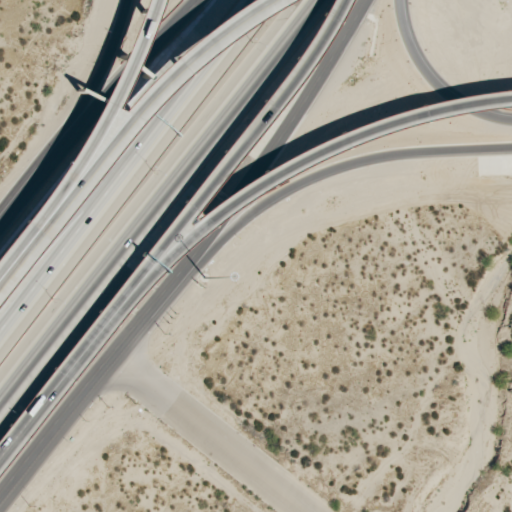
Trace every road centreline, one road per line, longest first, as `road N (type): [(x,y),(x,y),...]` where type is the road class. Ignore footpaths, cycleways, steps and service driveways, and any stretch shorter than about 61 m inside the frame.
road 1 (motorway): [(0,400),(312,0)]
road 2 (motorway): [(123,297),(217,211),(313,151),(425,109),(511,96)]
road 3 (motorway): [(255,0),(0,329)]
road 4 (motorway): [(258,0),(145,87),(0,280)]
road 5 (secondary): [(176,275),(271,199),(327,171),(406,153),(511,147)]
road 6 (motorway): [(123,297),(338,0)]
road 7 (secondary): [(176,275),(283,131),(363,0)]
road 8 (secondary): [(0,497),(176,275)]
road 9 (secondary): [(199,0),(15,196)]
road 10 (motorway): [(147,0),(99,116),(32,240)]
road 11 (residential): [(110,355),(308,511)]
road 12 (secondary): [(123,0),(79,104),(15,196)]
road 13 (motorway): [(0,449),(123,297)]
road 14 (motorway): [(128,165),(0,296)]
road 15 (secondary): [(511,113),(451,86),(421,47),(406,0)]
